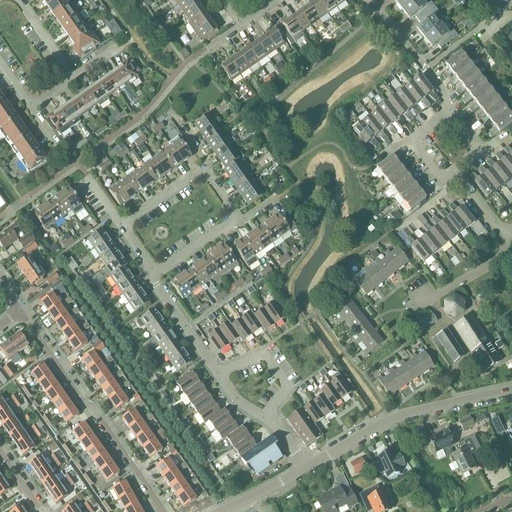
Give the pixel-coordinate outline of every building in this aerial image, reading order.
[(54,17),(68,7),(63,0),(57,0),(47,7),(54,17)] [(185,0),(178,5),(184,14),(198,5),(194,0),(185,0)] [(318,0),(309,7),(319,21),(328,15),(318,0)] [(332,2),(330,0),(318,0),(328,15),(337,9),(332,2)] [(344,0),(330,0),(332,2),(337,9),(346,2),(344,0)] [(402,11),(415,0),(395,0),(394,1),(402,11)] [(421,0),(415,0),(402,11),(409,20),(414,16),(418,21),(435,8),(431,2),(426,6),(421,0)] [(73,4),(68,7),(54,17),(61,27),(79,14),(73,4)] [(184,14),(190,23),(204,13),(198,5),(184,14)] [(309,7),(300,13),(310,28),(319,21),(309,7)] [(439,13),(435,8),(418,21),(422,26),(417,30),(424,39),(441,25),(434,17),(439,13)] [(190,23),(188,24),(195,33),(210,22),(204,13),(190,23)] [(310,28),(300,13),(291,19),(301,33),(310,28)] [(79,14),(61,27),(68,37),(86,24),(79,14)] [(301,33),(291,19),(282,26),(283,26),(279,29),(290,45),(294,43),(295,44),(304,37),(301,33)] [(113,21),(105,26),(114,38),(121,33),(113,21)] [(210,22),(195,33),(201,42),(217,31),(210,22)] [(86,24),(68,37),(75,46),(85,40),(89,37),(89,36),(91,35),(93,34),(86,24)] [(448,34),(441,25),(424,39),(432,48),(437,45),(441,50),(457,36),(453,31),(448,34)] [(265,38),(275,52),(285,45),(275,31),(265,38)] [(91,35),(89,36),(89,37),(85,40),(75,46),(72,48),(79,57),(98,44),(91,35)] [(275,52),(265,38),(256,44),(265,58),(275,52)] [(247,50),(257,64),(265,58),(256,44),(247,50)] [(183,50),(179,53),(184,60),(188,57),(183,50)] [(245,68),(247,71),(257,64),(247,50),(238,56),(245,68)] [(468,62),(461,53),(446,65),(449,69),(442,76),(445,80),(453,74),(468,62)] [(238,56),(229,62),(239,76),(247,71),(245,68),(238,56)] [(122,68),(118,71),(129,87),(139,80),(135,75),(140,71),(133,61),(128,64),(127,63),(121,67),(122,68)] [(231,82),(239,76),(229,62),(221,68),(231,82)] [(468,62),(453,74),(455,78),(449,85),(452,88),(459,82),(475,70),(468,62)] [(475,70),(459,82),(462,86),(456,93),(458,97),(466,91),(481,79),(475,70)] [(113,73),(107,77),(112,84),(119,94),(129,87),(118,71),(114,74),(113,73)] [(112,84),(107,77),(101,81),(102,82),(98,85),(100,87),(106,96),(116,90),(114,87),(112,84)] [(413,84),(425,99),(428,96),(436,102),(439,100),(433,92),(421,77),(413,84)] [(481,79),(466,91),(469,95),(463,102),(465,105),(473,99),(488,87),(481,79)] [(404,90),(416,106),(420,103),(427,109),(431,106),(425,99),(413,84),(404,90)] [(100,87),(98,85),(94,88),(93,87),(88,91),(89,93),(90,94),(96,103),(99,108),(109,101),(106,96),(100,87)] [(488,87),(473,99),(476,103),(469,110),(472,114),(479,108),(495,96),(488,87)] [(396,97),(408,112),(412,109),(419,116),(422,113),(416,106),(404,90),(396,97)] [(86,110),(96,103),(90,94),(89,93),(88,91),(82,95),(82,96),(78,99),(79,100),(84,107),(86,110)] [(0,115),(10,109),(0,94),(0,115)] [(495,96),(479,108),(482,111),(476,118),(479,122),(486,116),(502,104),(495,96)] [(387,104),(399,119),(403,116),(410,122),(414,120),(408,112),(396,97),(387,104)] [(84,107),(78,99),(74,102),(74,100),(68,105),(69,106),(69,107),(77,117),(86,110),(84,107)] [(378,110),(391,126),(395,123),(402,129),(405,127),(399,119),(387,104),(378,110)] [(502,104),(486,116),(489,120),(483,127),(485,131),(493,125),(508,113),(502,104)] [(69,106),(68,105),(62,109),(63,110),(59,112),(70,129),(80,122),(77,117),(69,107),(69,106)] [(0,115),(0,132),(5,139),(22,127),(10,109),(0,115)] [(370,117),(382,132),(386,129),(393,136),(396,133),(391,126),(378,110),(370,117)] [(70,129),(59,112),(55,115),(54,114),(48,118),(60,136),(70,129)] [(511,117),(508,113),(493,125),(496,128),(489,136),(492,139),(511,123),(511,117)] [(194,129),(196,128),(200,134),(218,122),(215,118),(211,121),(207,115),(192,126),(194,129)] [(362,124),(374,139),(378,136),(385,142),(388,140),(382,132),(370,117),(362,124)] [(221,126),(218,122),(200,134),(205,140),(203,141),(205,144),(220,134),(217,128),(221,126)] [(362,124),(353,131),(365,146),(369,143),(376,149),(380,147),(374,139),(362,124)] [(5,139),(16,155),(34,143),(22,127),(5,139)] [(224,139),(220,134),(205,144),(207,146),(209,145),(213,152),(230,140),(228,136),(224,139)] [(172,150),(181,164),(188,159),(187,157),(189,155),(177,138),(168,144),(170,147),(172,150)] [(233,144),(230,140),(213,152),(217,158),(215,159),(218,162),(233,151),(229,146),(233,144)] [(16,155),(28,173),(46,160),(34,143),(16,155)] [(164,157),(171,168),(174,166),(175,168),(176,168),(181,164),(172,150),(170,147),(161,153),(164,157)] [(237,156),(233,151),(218,162),(219,164),(221,163),(225,169),(225,170),(237,162),(239,161),(239,160),(243,158),(240,154),(237,156)] [(384,178),(399,166),(396,162),(402,155),(400,151),(392,157),(377,169),(384,178)] [(161,153),(152,160),(160,171),(164,176),(171,171),(169,169),(171,168),(164,157),(161,153)] [(511,159),(510,157),(507,160),(499,154),(496,157),(502,164),(511,177),(511,159)] [(150,162),(143,166),(154,181),(156,179),(158,181),(164,176),(160,171),(152,160),(150,162)] [(390,186),(406,174),(403,170),(409,163),(406,160),(399,166),(384,178),(390,186)] [(511,180),(511,177),(502,164),(498,167),(491,161),(488,163),(493,170),(505,186),(511,180)] [(240,167),(237,162),(225,170),(225,169),(223,170),(223,171),(221,172),(223,175),(225,174),(230,180),(247,168),(244,164),(240,167)] [(143,166),(135,172),(142,183),(146,189),(153,184),(152,182),(154,181),(143,166)] [(505,186),(493,170),(490,173),(482,167),(479,170),(485,177),(497,193),(505,186)] [(249,171),(247,168),(230,180),(234,186),(232,188),(234,190),(249,179),(245,174),(249,171)] [(397,195),(412,183),(409,179),(416,172),(413,168),(406,174),(390,186),(397,195)] [(135,172),(125,179),(133,189),(136,193),(139,191),(140,193),(146,189),(142,183),(135,172)] [(497,193),(485,177),(481,180),(474,174),(470,177),(488,199),(497,193)] [(125,179),(123,175),(120,178),(122,181),(117,185),(129,201),(135,196),(134,195),(136,193),(133,189),(125,179)] [(403,203),(419,191),(416,187),(422,180),(420,177),(412,183),(397,195),(403,203)] [(253,184),(249,179),(234,190),(236,193),(238,192),(242,198),(259,186),(256,182),(253,184)] [(281,187),(277,184),(272,193),(276,195),(281,187)] [(129,201),(117,185),(108,190),(119,205),(121,203),(123,205),(129,201)] [(426,200),(423,196),(429,189),(426,185),(419,191),(403,203),(410,212),(426,200)] [(262,189),(259,186),(242,198),(246,203),(244,205),(246,208),(261,197),(258,192),(262,189)] [(66,190),(59,195),(66,204),(71,211),(74,216),(83,209),(70,191),(67,192),(66,190)] [(66,204),(59,195),(53,199),(51,199),(50,200),(66,223),(70,220),(66,214),(71,211),(66,204)] [(52,222),(53,224),(62,218),(50,200),(49,201),(48,203),(42,207),(52,222)] [(454,215),(466,230),(475,223),(463,208),(459,211),(452,205),(448,208),(454,215)] [(45,230),(53,224),(52,222),(42,207),(35,212),(37,214),(34,215),(45,230)] [(458,237),(466,230),(454,215),(450,218),(443,212),(440,214),(446,221),(458,237)] [(275,218),(268,222),(280,239),(288,233),(290,235),(297,230),(289,218),(282,223),(279,218),(276,220),(275,218)] [(458,237),(446,221),(442,224),(435,218),(431,221),(437,228),(449,244),(458,237)] [(263,229),(260,231),(270,245),(273,250),(279,246),(276,241),(280,239),(268,222),(262,227),(263,229)] [(16,223),(2,233),(2,234),(0,235),(0,244),(3,249),(17,240),(13,235),(21,229),(16,223)] [(449,244),(437,228),(433,231),(426,225),(423,227),(429,235),(441,251),(449,244)] [(87,240),(93,249),(107,239),(101,230),(87,240)] [(262,251),(270,245),(260,231),(258,232),(257,230),(250,235),(259,248),(262,251)] [(441,251),(429,235),(425,238),(417,232),(414,234),(420,242),(432,257),(441,251)] [(35,239),(30,233),(18,241),(23,248),(35,239)] [(243,243),(250,254),(252,256),(253,258),(262,251),(259,248),(250,235),(244,239),(246,241),(243,243)] [(406,241),(424,264),(432,257),(420,242),(417,245),(409,238),(406,241)] [(23,248),(27,254),(39,245),(35,239),(23,248)] [(93,249),(99,258),(114,248),(107,239),(93,249)] [(252,256),(243,243),(241,244),(240,242),(233,247),(248,269),(256,263),(253,258),(252,256)] [(55,244),(49,248),(53,253),(59,249),(55,244)] [(99,258),(106,266),(120,256),(114,248),(99,258)] [(221,248),(214,253),(226,270),(235,263),(225,248),(222,250),(221,248)] [(384,254),(387,258),(398,271),(408,263),(398,249),(391,255),(388,252),(384,254)] [(220,273),(226,270),(214,253),(208,257),(209,259),(207,261),(216,274),(217,276),(220,273)] [(106,266),(112,275),(124,267),(126,266),(120,256),(106,266)] [(20,271),(23,275),(35,267),(28,257),(16,265),(17,267),(16,268),(19,272),(20,271)] [(374,263),(376,266),(387,280),(398,271),(387,258),(380,263),(377,260),(374,263)] [(196,265),(205,278),(208,282),(217,276),(216,274),(207,261),(205,262),(203,260),(196,265)] [(205,278),(196,265),(190,269),(192,271),(189,273),(199,288),(202,293),(207,289),(204,284),(208,282),(205,278)] [(363,271),(366,274),(377,288),(387,280),(376,266),(369,271),(367,268),(363,271)] [(35,267),(23,275),(27,280),(26,281),(28,285),(30,284),(31,286),(34,283),(37,286),(43,281),(41,278),(43,277),(35,267)] [(109,277),(116,286),(130,276),(124,267),(112,275),(109,277)] [(268,268),(263,272),(266,276),(271,272),(268,268)] [(58,271),(44,280),(48,285),(61,276),(58,271)] [(190,294),(199,288),(189,273),(187,274),(186,272),(185,273),(179,277),(190,294)] [(352,279),(366,297),(377,288),(366,274),(358,280),(356,277),(352,279)] [(116,286),(122,295),(136,285),(130,276),(116,286)] [(185,298),(190,294),(179,277),(173,282),(174,284),(172,285),(182,300),(185,298)] [(86,280),(82,283),(86,288),(90,285),(86,280)] [(59,282),(49,289),(53,294),(62,288),(59,282)] [(105,285),(95,292),(99,297),(109,290),(105,285)] [(122,295),(128,304),(142,294),(136,285),(122,295)] [(39,302),(46,312),(58,305),(51,294),(39,302)] [(99,298),(103,303),(108,299),(105,294),(99,298)] [(128,304),(134,313),(149,303),(142,294),(128,304)] [(341,324),(343,321),(358,310),(349,300),(335,311),(336,312),(341,318),(338,320),(341,324)] [(273,302),(263,309),(274,325),(284,318),(273,302)] [(46,312),(53,322),(65,314),(58,305),(46,312)] [(139,319),(146,329),(160,319),(153,309),(139,319)] [(263,309),(253,316),(260,327),(261,329),(264,333),(274,325),(263,309)] [(349,334),(352,332),(366,321),(358,310),(343,321),(349,329),(346,331),(349,334)] [(250,312),(240,319),(252,335),(261,329),(260,327),(253,316),(250,312)] [(53,322),(61,333),(73,325),(65,314),(53,322)] [(470,315),(453,326),(484,373),(501,362),(470,315)] [(146,329),(152,337),(166,327),(160,319),(146,329)] [(240,319),(230,326),(237,337),(238,339),(241,343),(252,335),(240,319)] [(357,345),(360,343),(374,332),(366,321),(352,332),(358,339),(355,342),(357,345)] [(228,322),(217,329),(229,346),(238,339),(237,337),(230,326),(228,322)] [(61,333),(68,343),(79,335),(73,325),(61,333)] [(217,329),(215,325),(211,328),(213,332),(207,336),(219,353),(229,346),(217,329)] [(152,337),(158,347),(172,337),(166,327),(152,337)] [(464,357),(447,331),(433,340),(437,347),(441,345),(453,364),(464,357)] [(363,352),(366,356),(383,343),(374,332),(360,343),(366,350),(363,352)] [(19,334),(9,341),(17,353),(27,346),(23,340),(25,339),(22,336),(21,337),(19,334)] [(79,335),(68,343),(74,352),(86,344),(79,335)] [(89,341),(92,345),(98,341),(95,336),(89,341)] [(158,347),(164,355),(178,345),(172,337),(158,347)] [(17,353),(9,341),(0,347),(0,350),(1,352),(0,352),(0,353),(2,356),(3,355),(7,361),(17,353)] [(504,347),(500,341),(494,344),(498,351),(504,347)] [(104,349),(99,342),(91,348),(95,355),(104,349)] [(164,355),(170,364),(185,354),(178,345),(164,355)] [(32,353),(23,360),(27,366),(36,358),(32,353)] [(97,363),(98,362),(92,353),(80,361),(87,370),(97,363)] [(411,358),(413,361),(422,375),(434,368),(425,353),(417,358),(415,355),(411,358)] [(177,373),(191,363),(185,354),(170,364),(177,373)] [(399,365),(401,368),(411,383),(422,375),(413,361),(405,366),(403,362),(399,365)] [(87,370),(94,380),(105,372),(98,362),(97,363),(87,370)] [(4,369),(10,378),(16,375),(9,365),(4,369)] [(31,374),(37,383),(49,375),(42,366),(31,374)] [(388,372),(390,375),(400,390),(411,383),(401,368),(394,373),(392,370),(388,372)] [(0,381),(2,385),(9,381),(8,379),(1,370),(0,370),(0,381)] [(94,380),(102,391),(113,383),(105,372),(94,380)] [(175,384),(183,394),(199,383),(192,372),(175,384)] [(333,381),(330,383),(342,400),(351,394),(337,374),(331,378),(333,381)] [(37,383),(43,392),(55,384),(49,375),(37,383)] [(390,375),(383,380),(380,377),(376,379),(388,397),(400,390),(390,375)] [(102,391),(109,401),(120,393),(113,383),(102,391)] [(183,394),(190,404),(206,393),(199,383),(183,394)] [(322,396),(331,407),(342,400),(330,383),(319,391),(322,396)] [(43,392),(51,403),(62,394),(55,384),(43,392)] [(109,401),(115,411),(127,403),(120,393),(109,401)] [(190,404),(196,414),(213,402),(206,393),(190,404)] [(51,403),(59,414),(70,405),(62,394),(51,403)] [(314,401),(326,417),(334,412),(331,407),(322,396),(314,401)] [(302,409),(314,425),(326,417),(314,401),(302,409)] [(204,424),(208,421),(210,419),(219,412),(213,402),(196,414),(204,424)] [(59,414),(66,424),(77,415),(70,405),(59,414)] [(179,410),(176,406),(171,409),(175,414),(179,410)] [(0,413),(0,423),(1,426),(13,418),(7,408),(0,413)] [(215,431),(231,420),(223,409),(219,412),(210,419),(208,421),(215,431)] [(302,409),(286,420),(286,421),(305,448),(322,437),(314,425),(302,409)] [(121,419),(128,429),(140,421),(132,411),(121,419)] [(459,424),(463,431),(474,426),(486,420),(483,414),(471,420),(470,419),(459,424)] [(1,426),(8,436),(20,428),(13,418),(1,426)] [(498,418),(491,421),(495,429),(502,425),(498,418)] [(221,441),(225,438),(237,429),(231,420),(215,431),(221,441)] [(128,429),(135,439),(146,431),(140,421),(128,429)] [(71,432),(77,441),(89,433),(83,424),(71,432)] [(233,450),(250,439),(241,427),(237,429),(225,438),(233,450)] [(8,436),(15,446),(27,438),(20,428),(8,436)] [(428,439),(435,454),(455,445),(448,430),(428,439)] [(135,439),(142,449),(153,441),(146,431),(135,439)] [(77,441),(83,449),(95,442),(89,433),(77,441)] [(484,448),(478,436),(470,440),(476,452),(484,448)] [(15,446),(22,456),(34,448),(27,438),(15,446)] [(256,447),(240,459),(245,466),(248,464),(257,477),(255,480),(268,472),(272,470),(275,466),(285,459),(281,455),(277,451),(274,449),(273,450),(272,448),(276,446),(270,438),(256,448),(256,447)] [(233,450),(240,459),(256,447),(250,439),(233,450)] [(142,449),(149,459),(161,451),(153,441),(142,449)] [(83,449),(91,460),(102,452),(95,442),(83,449)] [(461,476),(476,469),(465,448),(451,455),(461,476)] [(49,453),(54,459),(61,454),(58,449),(54,453),(53,451),(49,453)] [(91,460),(99,471),(110,463),(102,452),(91,460)] [(377,458),(387,481),(399,475),(397,470),(404,467),(399,457),(392,460),(388,452),(377,458)] [(28,465),(35,475),(48,467),(51,465),(47,459),(44,461),(40,456),(28,465)] [(155,467),(162,477),(173,469),(166,459),(155,467)] [(355,475),(367,470),(362,459),(351,464),(355,475)] [(99,471),(106,482),(118,474),(110,463),(99,471)] [(35,475),(42,486),(55,477),(48,467),(35,475)] [(162,477),(169,488),(180,479),(173,469),(162,477)] [(42,486),(49,495),(61,487),(55,477),(42,486)] [(169,488),(176,498),(188,490),(180,479),(169,488)] [(0,481),(0,497),(10,490),(3,480),(0,481)] [(112,489),(117,499),(130,492),(124,482),(112,489)] [(61,487),(49,495),(55,504),(68,496),(61,487)] [(322,511),(336,511),(340,509),(341,510),(347,507),(348,510),(357,505),(348,487),(340,491),(339,489),(329,494),(330,495),(317,502),(322,511)] [(372,511),(386,511),(388,511),(384,501),(385,500),(381,493),(378,494),(375,488),(366,493),(369,498),(367,500),(372,511)] [(188,490),(176,498),(183,508),(194,499),(188,490)] [(117,499),(123,509),(135,503),(130,492),(117,499)] [(75,497),(75,498),(78,503),(84,499),(80,494),(75,497)] [(93,499),(88,503),(91,507),(92,507),(97,504),(93,499)] [(140,511),(135,503),(123,509),(124,511),(140,511)]
